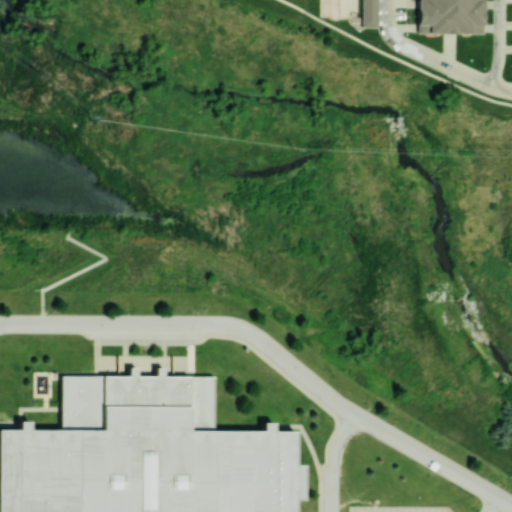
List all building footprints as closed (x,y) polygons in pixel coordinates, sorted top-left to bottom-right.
[(380,0),(380,29),(364,29),(364,0),(380,0)] [(484,0),(484,27),(473,27),(473,35),(429,35),(429,27),(418,27),(418,4),(418,0),(484,0)] [(418,27),(418,35),(429,35),(429,27),(418,27)] [(484,27),(484,35),(473,35),(473,27),(484,27)] [(30,432),(30,422),(18,422),(18,432),(0,432),(0,511),(297,511),(297,502),(305,502),(305,466),(298,466),(298,432),(275,431),(275,421),(263,421),(263,431),(214,431),(215,376),(171,376),(117,376),(74,376),(61,376),(61,402),(61,432),(30,432)]
